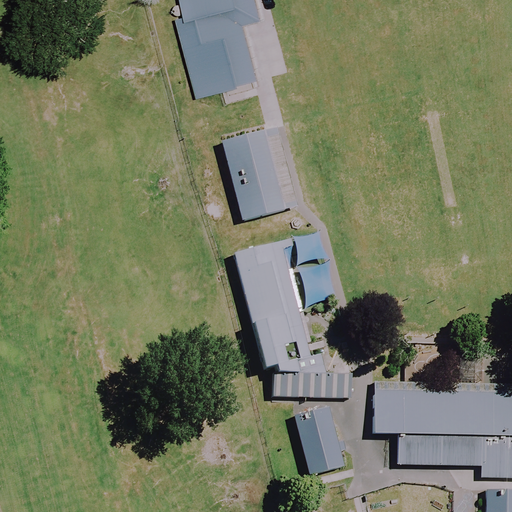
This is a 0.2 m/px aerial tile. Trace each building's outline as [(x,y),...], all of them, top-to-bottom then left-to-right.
[(287,213),(263,131),(216,145),(240,227),(287,213)] [(314,357),(281,248),(231,263),(263,372),(274,371),(273,400),(349,403),(350,378),(315,377),(314,357)] [(511,391),(375,386),(374,435),(401,436),(400,467),(511,470),(511,391)] [(342,469),(324,408),(287,419),(305,480),(342,469)] [(438,511),(438,482),(400,481),(399,511),(438,511)] [(511,511),(511,491),(484,491),(483,511),(511,511)]
